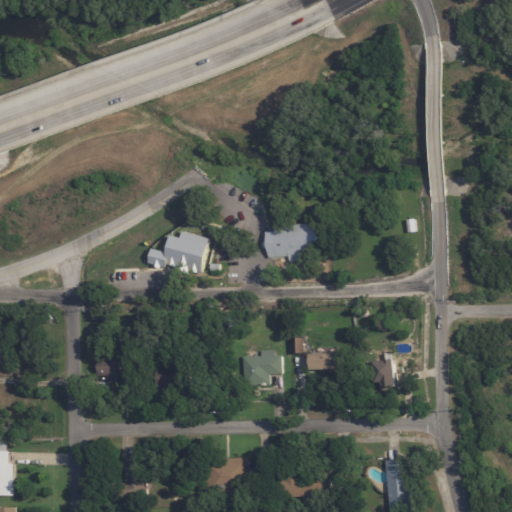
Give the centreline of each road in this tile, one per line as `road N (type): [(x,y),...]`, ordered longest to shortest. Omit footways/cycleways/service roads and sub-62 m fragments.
road 1 (residential): [(0,286),(363,284),(440,270)]
road 2 (residential): [(442,418),(73,424)]
road 3 (secondary): [(0,127),(305,9)]
road 4 (residential): [(438,198),(442,418),(463,511)]
road 5 (residential): [(0,272),(62,253),(199,170)]
road 6 (residential): [(74,511),(70,289)]
road 7 (residential): [(433,33),(438,198)]
